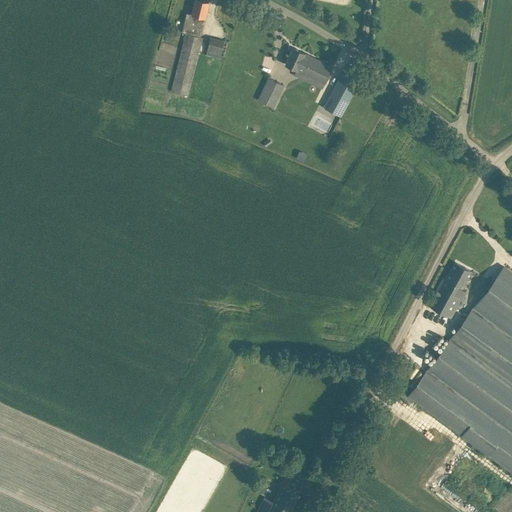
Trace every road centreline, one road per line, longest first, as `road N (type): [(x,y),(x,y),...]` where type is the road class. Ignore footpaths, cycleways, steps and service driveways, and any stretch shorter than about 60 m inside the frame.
road 1 (unclassified): [(310,511),(491,158)]
road 2 (unclassified): [(491,158),(361,50),(273,0)]
